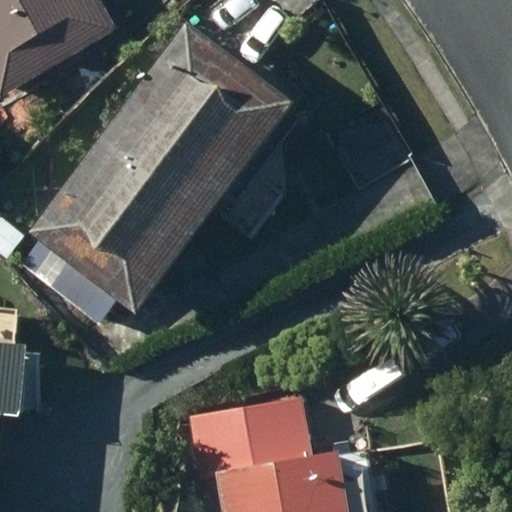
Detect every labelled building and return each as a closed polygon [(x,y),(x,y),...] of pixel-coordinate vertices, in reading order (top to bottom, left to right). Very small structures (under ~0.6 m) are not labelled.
[(0,0),(0,65),(16,91),(133,18),(122,0),(0,0)] [(213,10),(55,224),(166,306),(324,92),(213,10)] [(0,228),(0,242),(21,254),(34,230),(6,216),(0,228)] [(0,482),(19,484),(24,405),(44,407),(48,335),(0,331),(0,482)] [(315,391),(197,410),(207,477),(245,471),(251,511),(381,511),(371,442),(324,449),(315,391)] [(0,482),(0,511),(17,511),(19,484),(0,482)]
